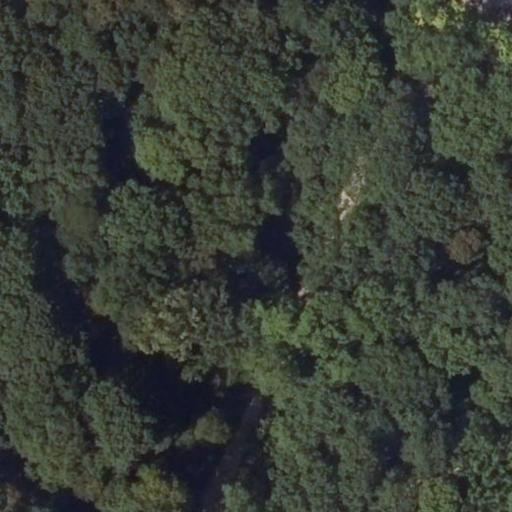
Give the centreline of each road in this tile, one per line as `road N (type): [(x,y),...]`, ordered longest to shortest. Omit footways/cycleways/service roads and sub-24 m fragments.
road 1 (track): [(511,406),(463,418),(327,511)]
road 2 (track): [(111,0),(0,75)]
